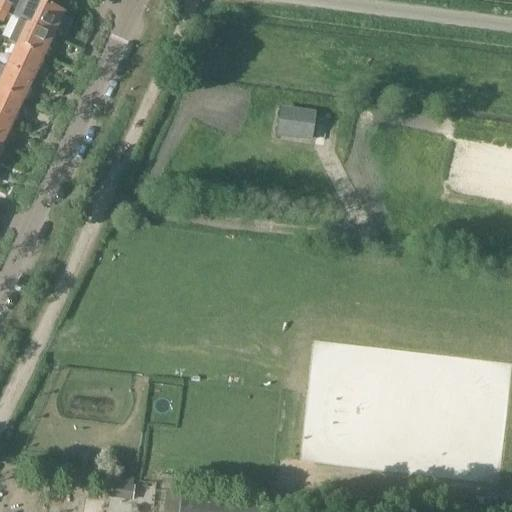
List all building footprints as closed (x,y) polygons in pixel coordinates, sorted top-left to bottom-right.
[(0,0),(0,12),(6,16),(11,6),(0,0)] [(37,0),(27,23),(52,35),(62,12),(37,0)] [(7,43),(15,47),(41,58),(52,35),(27,23),(26,24),(18,20),(7,43)] [(15,47),(6,66),(31,79),(41,58),(15,47)] [(0,92),(20,102),(31,79),(6,66),(4,70),(0,68),(0,92)] [(0,118),(10,124),(20,102),(0,92),(0,118)] [(279,108),(275,138),(311,143),(315,114),(279,108)] [(0,143),(1,144),(10,124),(0,118),(0,143)] [(105,498),(131,502),(132,487),(106,485),(105,498)] [(177,511),(266,511),(267,504),(180,495),(177,511)] [(273,502),(271,511),(283,511),(285,503),(273,502)]
